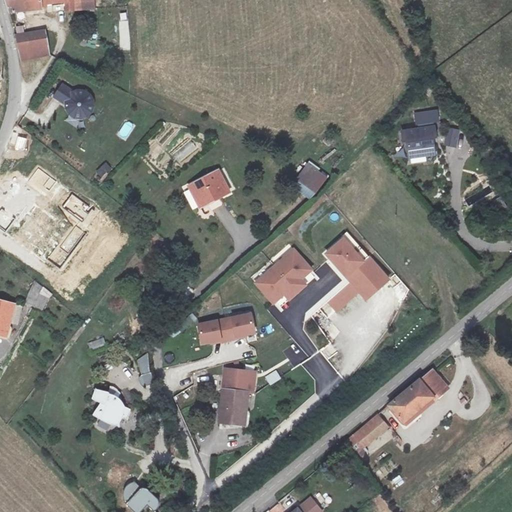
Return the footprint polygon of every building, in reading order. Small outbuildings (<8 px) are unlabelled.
[(9,0),(16,26),(43,22),(41,12),(69,9),(70,18),(92,15),(90,0),(9,0)] [(129,49),(128,21),(119,22),(120,49),(129,49)] [(86,32),(82,44),(94,49),(98,36),(86,32)] [(37,63),(49,60),(45,44),(22,49),(26,64),(27,69),(27,72),(39,69),(37,63)] [(71,87),(62,99),(73,108),(74,114),(78,117),(84,120),(90,119),(94,115),(96,111),(95,103),(88,97),(82,97),(71,87)] [(456,132),(447,133),(448,150),(458,149),(456,132)] [(434,135),(400,144),(402,152),(406,151),(410,166),(434,160),(430,145),(436,144),(434,135)] [(34,145),(27,140),(20,148),(27,153),(34,145)] [(311,200),(329,178),(314,166),(296,188),(311,200)] [(223,173),(191,190),(200,207),(216,198),(219,204),(235,196),(223,173)] [(360,293),(366,301),(391,280),(349,231),(324,253),(350,283),(327,302),(336,313),(360,293)] [(253,280),(273,305),(285,296),(289,301),(311,284),(305,277),(314,270),(296,246),(253,280)] [(403,297),(410,291),(396,274),(392,277),(398,284),(394,287),(403,297)] [(44,310),(52,290),(35,283),(27,303),(44,310)] [(21,302),(0,296),(0,330),(13,334),(21,302)] [(239,318),(212,315),(210,334),(220,335),(229,336),(229,338),(237,338),(239,318)] [(265,320),(239,318),(237,338),(245,339),(245,337),(255,337),(264,338),(265,320)] [(94,348),(103,374),(107,365),(123,359),(116,340),(94,348)] [(136,358),(143,384),(154,381),(147,355),(136,358)] [(228,357),(222,412),(247,416),(251,384),(260,385),(262,362),(228,357)] [(433,368),(390,403),(404,421),(448,388),(433,368)] [(265,377),(270,385),(282,378),(277,370),(265,377)] [(98,389),(95,397),(103,401),(98,409),(95,413),(102,417),(107,414),(113,418),(114,424),(121,424),(125,417),(130,418),(132,413),(133,408),(128,406),(124,399),(119,395),(112,392),(112,391),(99,388),(98,389)] [(379,411),(345,439),(352,451),(388,421),(379,411)] [(421,436),(429,447),(439,439),(430,429),(421,436)] [(393,479),(397,487),(404,483),(400,475),(393,479)] [(305,511),(324,511),(312,495),(300,504),(305,511)] [(301,511),(295,503),(284,511),(301,511)]
